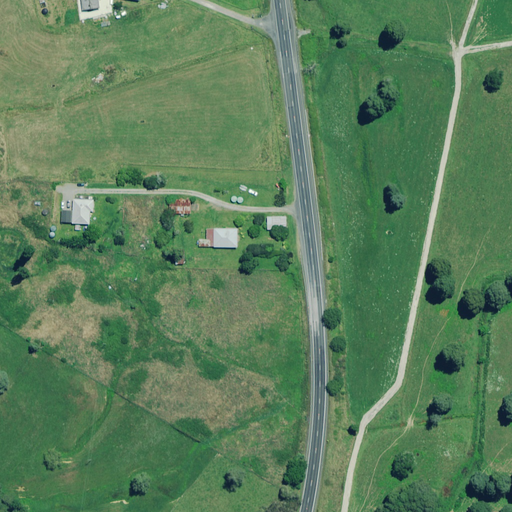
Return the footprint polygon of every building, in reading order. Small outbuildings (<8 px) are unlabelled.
[(100,8),(98,0),(81,0),(83,10),(100,8)] [(95,201),(74,200),(73,211),(62,211),(62,223),(76,223),(76,224),(90,225),(90,213),(94,213),(95,201)] [(191,214),(191,201),(170,200),(169,214),(191,214)] [(287,230),(287,217),(268,217),(268,230),(287,230)] [(238,248),(238,230),(207,229),(207,240),(199,240),(199,247),(238,248)]
